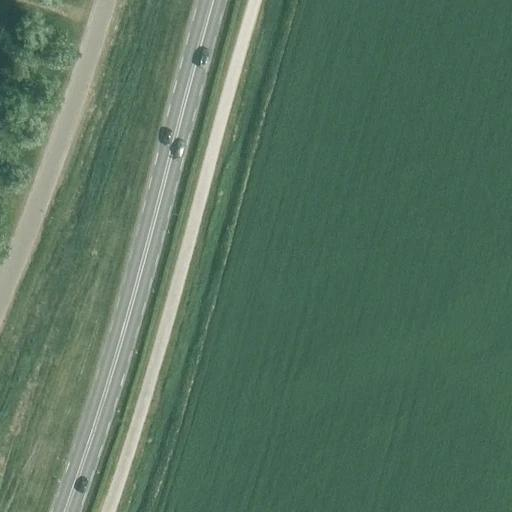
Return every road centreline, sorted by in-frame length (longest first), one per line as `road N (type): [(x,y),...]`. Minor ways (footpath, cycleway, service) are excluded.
road 1 (primary): [(64,511),(141,270),(213,0)]
road 2 (unclassified): [(108,511),(256,0)]
road 3 (unclassified): [(104,0),(0,292)]
